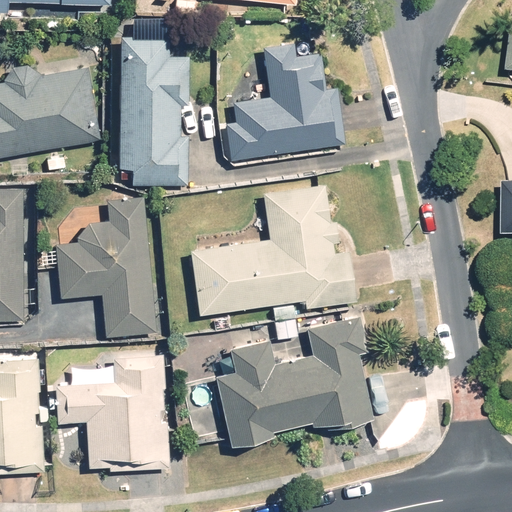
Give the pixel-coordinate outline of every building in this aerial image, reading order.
[(174,54),(174,31),(125,30),(124,161),(135,161),(135,179),(192,180),(193,132),(184,132),(184,103),(193,103),(193,54),(174,54)] [(238,117),(230,118),(235,155),(348,139),(340,83),(326,85),(321,48),(298,51),(297,38),(265,42),(272,92),(235,97),(238,117)] [(0,152),(104,133),(90,62),(39,71),(38,70),(38,69),(37,68),(36,67),(35,66),(34,65),(33,65),(32,64),(31,64),(30,63),(29,63),(28,63),(27,63),(25,63),(24,63),(23,63),(22,63),(21,63),(20,64),(19,64),(18,64),(17,65),(16,66),(15,66),(14,67),(14,68),(13,69),(12,70),(12,71),(11,71),(11,72),(10,73),(10,75),(10,76),(0,78),(0,152)] [(275,234),(196,246),(205,309),(308,294),(309,302),(361,294),(354,246),(340,248),(339,238),(342,238),(339,217),(335,217),(329,179),(268,189),(275,234)] [(27,184),(0,184),(0,319),(28,319),(27,184)] [(145,191),(112,195),(115,222),(83,226),(85,241),(59,243),(65,295),(104,290),(109,333),(159,328),(145,191)] [(377,415),(362,349),(371,347),(363,314),(311,326),(317,352),(280,361),(274,335),(234,344),(240,369),(220,374),(236,443),(279,433),(278,428),(314,420),(316,430),(377,415)] [(43,407),(42,354),(0,354),(0,469),(46,469),(45,422),(39,422),(39,408),(43,407)] [(116,380),(61,379),(60,417),(91,417),(90,469),(171,470),(172,416),(164,416),(164,405),(170,405),(170,360),(116,360),(116,380)]
